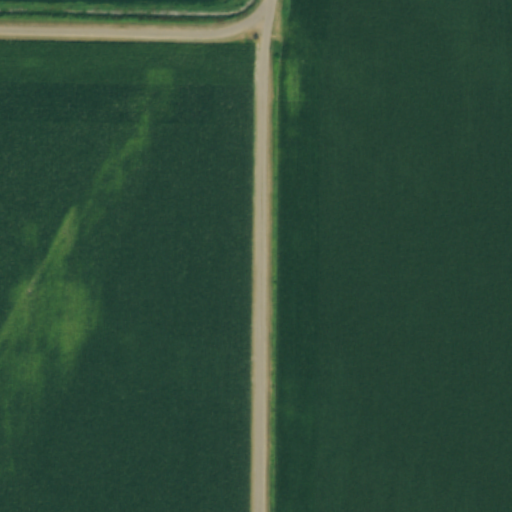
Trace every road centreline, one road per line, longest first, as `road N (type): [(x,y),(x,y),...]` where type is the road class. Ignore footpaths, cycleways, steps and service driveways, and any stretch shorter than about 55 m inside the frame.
road 1 (residential): [(261,511),(263,0)]
road 2 (residential): [(21,0),(263,5)]
